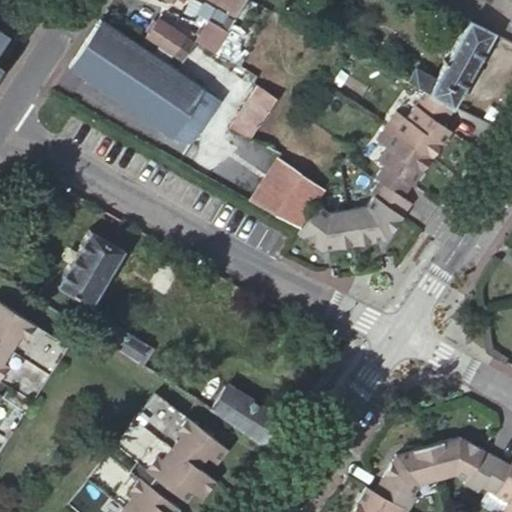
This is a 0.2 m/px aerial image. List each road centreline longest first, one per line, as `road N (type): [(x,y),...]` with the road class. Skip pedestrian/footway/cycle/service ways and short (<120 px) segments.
road 1 (unclassified): [(396,335),(6,123)]
road 2 (tertiary): [(396,335),(269,511)]
road 3 (tertiary): [(511,166),(396,335)]
road 4 (residential): [(6,123),(90,0)]
road 5 (residential): [(511,396),(396,335)]
